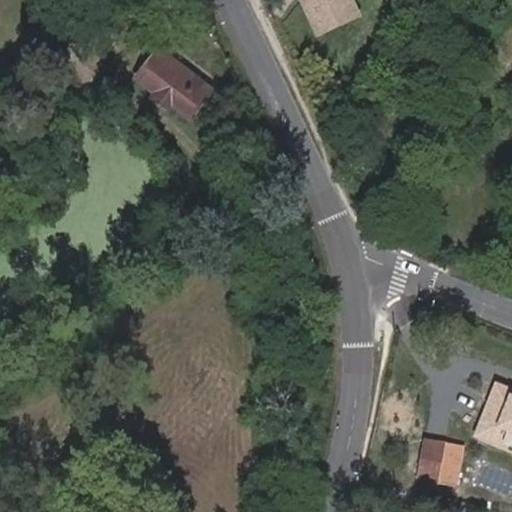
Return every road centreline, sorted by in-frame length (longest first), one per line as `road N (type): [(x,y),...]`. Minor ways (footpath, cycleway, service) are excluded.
road 1 (tertiary): [(232,0),(353,261)]
road 2 (tertiary): [(353,261),(361,380),(336,511)]
road 3 (residential): [(511,313),(353,261)]
